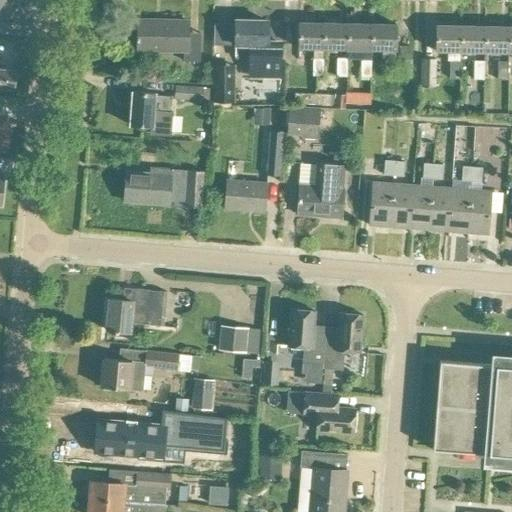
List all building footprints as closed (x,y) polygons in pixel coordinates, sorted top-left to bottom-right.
[(0,0),(0,19),(13,21),(14,0),(0,0)] [(183,61),(199,62),(200,37),(187,37),(188,21),(138,20),(137,51),(184,52),(183,61)] [(268,23),(235,22),(234,59),(249,59),(248,79),(280,80),(281,65),(281,44),(268,44),(268,23)] [(322,50),(323,24),(299,23),(298,49),(312,49),(312,76),(323,76),(323,50),(322,50)] [(347,24),(323,24),(322,50),(323,50),(334,50),(334,59),(337,59),(336,77),(346,77),(347,50),(347,24)] [(372,25),(347,24),(347,50),(360,50),(360,77),(371,77),(372,51),(371,51),(372,25)] [(396,25),(372,25),(371,51),(372,51),(382,51),(382,60),(385,60),(385,78),(394,78),(395,51),(396,25)] [(460,52),(460,26),(436,26),(435,52),(447,52),(447,61),(449,61),(449,79),(459,79),(459,52),(460,52)] [(485,27),(460,26),(460,52),(484,53),(485,27)] [(509,53),(509,27),(485,27),(484,53),(509,53)] [(396,78),(411,79),(411,60),(409,60),(409,47),(399,47),(399,60),(397,60),(396,78)] [(420,87),(435,88),(436,60),(420,59),(420,87)] [(473,61),(473,79),(483,79),(484,61),(473,61)] [(508,80),(508,64),(508,61),(497,61),(497,80),(508,80)] [(212,103),(234,104),(235,66),(213,66),(212,103)] [(0,87),(13,89),(15,72),(0,70),(0,87)] [(174,100),(209,101),(209,89),(203,89),(203,87),(174,86),(174,100)] [(154,112),(170,114),(172,97),(155,96),(155,94),(132,92),(130,126),(149,127),(152,127),(154,112)] [(333,107),(333,110),(345,110),(346,104),(370,105),(370,95),(346,94),(346,95),(335,94),(335,96),(295,94),(295,105),(333,107)] [(302,138),(317,139),(319,108),(289,106),(287,134),(302,135),(302,138)] [(253,108),(253,125),(269,125),(269,108),(253,108)] [(169,134),(170,114),(154,112),(152,127),(149,127),(149,133),(169,134)] [(0,149),(7,150),(10,123),(0,121),(0,149)] [(266,176),(279,177),(283,125),(274,125),(273,132),(269,132),(266,176)] [(384,175),(393,175),(394,161),(385,160),(384,175)] [(394,161),(393,175),(403,176),(405,162),(394,161)] [(316,162),(315,187),(299,186),(297,215),(341,218),(345,164),(316,162)] [(412,185),(409,229),(428,230),(431,186),(432,178),(433,164),(423,163),(422,177),(421,177),(421,185),(412,185)] [(433,164),(432,178),(441,179),(443,179),(444,165),(433,164)] [(471,181),(472,167),(462,166),(461,180),(471,181)] [(471,181),(482,182),(483,168),(472,167),(471,181)] [(124,201),(169,205),(172,170),(155,169),(155,175),(126,172),(124,201)] [(190,171),(172,170),(169,205),(187,206),(189,179),(190,171)] [(190,171),(189,179),(187,206),(201,208),(203,172),(190,171)] [(224,209),(264,212),(267,184),(227,180),(224,209)] [(373,182),(369,226),(389,227),(392,183),(383,183),(373,182)] [(392,183),(389,227),(409,229),(412,185),(392,183)] [(431,186),(428,230),(448,232),(451,188),(431,186)] [(451,188),(448,232),(467,233),(471,189),(451,188)] [(471,189),(467,233),(487,234),(491,190),(471,189)] [(167,292),(133,289),(131,301),(109,299),(106,330),(130,333),(131,323),(163,326),(167,292)] [(323,364),(325,338),(313,338),(315,311),(291,309),(288,346),(303,348),(301,373),(305,374),(304,382),(321,384),(322,369),(322,364),(323,364)] [(337,339),(325,338),(323,364),(322,364),(322,369),(324,369),(322,392),(331,392),(333,370),(342,370),(344,351),(360,352),(363,315),(339,313),(337,339)] [(220,326),(218,351),(257,355),(260,330),(220,326)] [(104,358),(101,387),(129,390),(142,391),(144,369),(177,372),(190,373),(190,370),(198,371),(200,358),(192,357),(179,355),(146,351),(145,363),(132,361),(118,360),(104,358)] [(508,366),(439,360),(432,449),(501,455),(500,463),(511,463),(511,511),(511,358),(509,358),(508,366)] [(262,385),(278,386),(279,362),(264,361),(262,385)] [(191,409),(211,411),(214,381),(194,379),(191,409)] [(328,394),(304,392),(288,391),(286,413),(317,415),(316,430),(353,433),(355,409),(327,406),(328,394)] [(175,410),(187,411),(188,399),(176,398),(175,410)] [(95,451),(95,453),(137,456),(137,459),(139,459),(139,456),(160,457),(161,446),(179,447),(223,451),(224,442),(227,443),(227,440),(224,440),(226,418),(162,411),(161,413),(165,414),(164,426),(160,426),(136,424),(137,421),(136,421),(134,421),(134,422),(132,422),(127,422),(128,421),(126,421),(126,420),(125,420),(125,423),(98,420),(98,421),(95,451)] [(256,431),(260,444),(274,440),(270,427),(256,431)] [(281,467),(281,447),(261,447),(260,467),(281,467)] [(309,511),(343,511),(346,470),(324,469),(325,453),(301,451),(300,467),(313,468),(309,511)] [(123,502),(148,504),(164,506),(165,492),(169,492),(170,475),(136,473),(135,485),(108,483),(91,481),(89,499),(123,502)] [(208,502),(224,502),(225,485),(208,484),(208,502)] [(122,511),(123,502),(89,499),(88,511),(122,511)]
